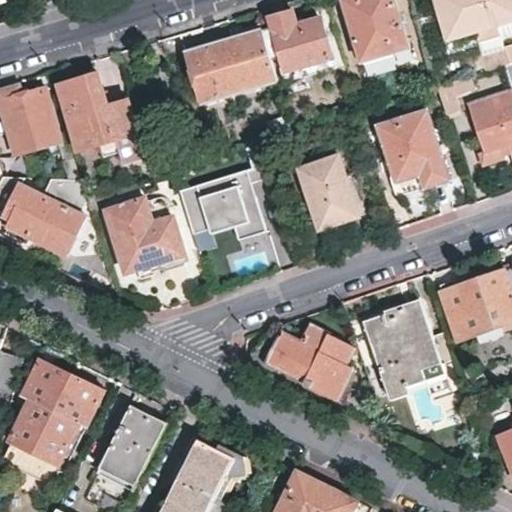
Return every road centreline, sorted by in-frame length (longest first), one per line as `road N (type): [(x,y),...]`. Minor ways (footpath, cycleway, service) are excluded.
road 1 (residential): [(511,217),(188,331),(156,359)]
road 2 (residential): [(156,359),(470,511)]
road 3 (residential): [(0,54),(181,0)]
road 4 (residential): [(0,278),(156,359)]
